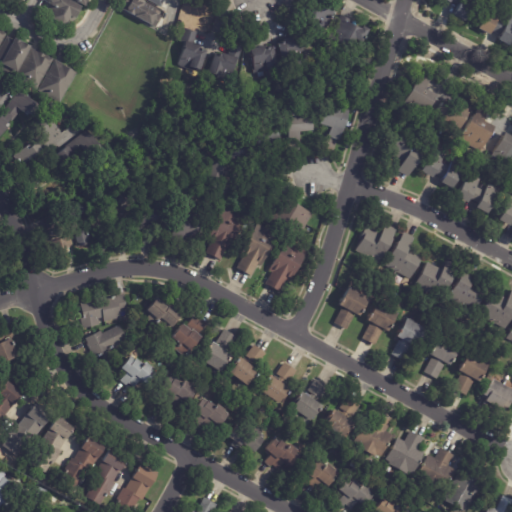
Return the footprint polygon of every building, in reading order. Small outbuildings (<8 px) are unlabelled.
[(71,20),(56,24),(42,16),(48,5),(44,3),(45,0),(64,0),(78,7),(71,20)] [(86,0),(82,8),(67,0),(86,0)] [(158,18),(153,28),(146,25),(145,26),(116,10),(121,0),(138,0),(156,10),(154,14),(159,17),(158,18)] [(160,0),(157,8),(142,0),(160,0)] [(321,0),(334,7),(321,32),(297,19),(307,0),(321,0)] [(452,16),(458,6),(449,1),(447,5),(439,0),(474,0),(462,22),(452,16)] [(498,40),(496,39),(499,34),(490,29),(488,34),(478,29),(491,3),(504,10),(499,19),(507,24),(511,14),(511,40),(509,46),(498,40)] [(347,19),(345,23),(358,31),(361,27),(367,31),(352,54),(328,38),(342,17),(347,19)] [(198,32),(194,45),(198,46),(198,48),(205,50),(198,71),(177,64),(183,46),(180,45),(186,28),(198,32)] [(274,46),(273,44),(279,41),(279,40),(296,33),(306,60),(295,64),(293,60),(281,65),(274,46)] [(256,35),(259,47),(263,45),(264,48),(270,47),(276,71),(255,77),(245,38),(255,35),(256,35)] [(10,37),(18,41),(19,39),(35,47),(34,49),(47,56),(48,55),(55,59),(39,91),(17,79),(20,72),(0,61),(0,54),(9,37),(10,37)] [(207,73),(214,53),(219,55),(220,53),(225,55),(229,43),(242,48),(231,81),(207,73)] [(57,60),(64,63),(64,64),(69,66),(68,67),(78,72),(62,102),(40,91),(57,60)] [(428,80),(423,90),(434,96),(424,115),(401,102),(411,84),(413,85),(419,74),(428,80)] [(0,82),(10,90),(11,91),(0,105),(0,82)] [(26,113),(23,111),(0,139),(0,117),(21,91),(43,109),(36,117),(31,113),(29,115),(26,113)] [(338,140),(326,137),(329,128),(317,125),(324,96),(336,99),(334,108),(339,109),(342,100),(350,103),(340,141),(338,140)] [(452,136),(429,124),(441,99),(448,103),(442,114),(449,118),(460,97),(470,103),(464,113),(466,114),(454,137),(452,136)] [(486,112),(480,122),(492,129),(479,152),(457,140),(469,116),(471,117),(476,107),(486,112)] [(297,132),(298,140),(285,142),(282,111),(306,108),(309,131),(297,132)] [(283,146),(275,151),(270,141),(256,149),(244,127),(266,115),(283,146)] [(59,173),(40,186),(17,153),(27,146),(29,149),(40,142),(36,135),(56,121),(62,130),(79,119),(98,147),(59,173)] [(511,169),(490,158),(502,134),(508,137),(511,129),(511,169)] [(407,179),(395,172),(401,162),(387,155),(400,131),(426,145),(407,179)] [(432,149),(443,155),(440,160),(448,165),(451,160),(463,167),(449,191),(436,183),(439,178),(431,173),(428,179),(418,173),(432,149)] [(232,172),(222,193),(189,177),(200,154),(233,171),(232,172)] [(477,178),(480,180),(476,188),(483,192),(487,184),(498,190),(485,215),(473,209),(476,203),(468,198),(464,204),(454,199),(467,173),(477,178)] [(511,221),(509,227),(498,222),(509,197),(511,198),(511,221)] [(115,211),(114,211),(114,198),(130,198),(130,239),(115,238),(115,226),(118,226),(118,221),(120,221),(120,211),(115,211)] [(301,234),(264,218),(269,206),(278,210),(283,200),(311,212),(301,234)] [(153,229),(136,227),(138,203),(164,206),(161,230),(153,229)] [(87,218),(95,245),(76,250),(65,214),(84,209),(87,218)] [(233,238),(227,250),(225,249),(220,261),(205,254),(210,241),(205,239),(218,210),(240,221),(233,238)] [(170,236),(167,236),(169,211),(191,214),(189,238),(170,236)] [(71,253),(54,257),(44,219),(61,214),(71,253)] [(249,276),(235,269),(242,257),(238,255),(255,224),(276,236),(259,268),(256,266),(250,277),(249,276)] [(385,226),(396,231),(378,265),(354,251),(359,243),(357,242),(366,224),(381,232),(384,225),(385,226)] [(403,234),(413,240),(408,249),(422,257),(409,280),(383,265),(401,233),(403,234)] [(276,294),(264,286),(271,274),(266,271),(285,240),(305,253),(279,295),(276,294)] [(457,267),(441,297),(415,283),(427,262),(441,270),(446,261),(457,267)] [(466,266),(476,272),(470,281),(485,290),(472,311),(447,295),(465,266),(466,266)] [(344,331),(333,324),(341,310),(335,307),(345,290),(365,301),(356,318),(353,317),(345,331),(344,331)] [(511,291),(511,315),(504,330),(479,316),(492,292),(505,300),(510,291),(511,291)] [(119,297),(123,314),(115,316),(116,318),(96,323),(98,328),(79,332),(75,313),(77,313),(75,305),(119,295),(119,297)] [(160,308),(163,310),(165,308),(178,318),(166,332),(141,312),(151,300),(160,308)] [(372,345),(361,339),(369,324),(364,321),(373,304),(394,315),(384,333),(382,332),(374,346),(372,345)] [(193,317),(198,322),(199,320),(205,325),(194,339),(196,340),(181,357),(174,351),(172,355),(161,346),(179,325),(183,328),(192,317),(193,317)] [(404,320),(424,331),(414,349),(410,346),(401,362),(391,356),(399,341),(394,338),(403,320),(404,320)] [(0,340),(3,339),(2,328),(13,324),(20,337),(8,343),(15,357),(0,364),(0,340)] [(87,346),(83,338),(98,331),(100,334),(116,326),(123,341),(107,350),(108,353),(94,360),(87,346)] [(234,338),(235,339),(226,355),(228,357),(218,374),(198,363),(207,345),(213,348),(223,332),(234,338)] [(434,378),(424,373),(432,358),(425,355),(435,337),(457,350),(447,367),(445,365),(437,380),(434,378)] [(253,347),(264,354),(252,371),(255,373),(248,383),(246,381),(242,386),(224,373),(235,358),(240,362),(251,346),(253,347)] [(464,396),(454,391),(462,376),(456,373),(466,355),(486,366),(476,383),(475,383),(466,398),(464,396)] [(132,390),(120,379),(124,374),(117,369),(126,357),(130,360),(132,359),(139,365),(141,363),(150,370),(133,390),(132,390)] [(284,364),(297,373),(285,390),(287,392),(277,406),(257,391),(267,377),(272,380),(284,364)] [(173,408),(154,397),(165,379),(170,382),(172,379),(192,391),(184,405),(177,401),(173,408)] [(316,381),(327,390),(316,404),(320,408),(306,426),(286,410),(299,394),(303,396),(316,380),(316,381)] [(495,413),(482,406),(486,399),(481,396),(490,380),(511,391),(511,396),(505,409),(502,407),(498,414),(495,413)] [(11,406),(5,414),(8,416),(0,427),(0,384),(1,383),(19,395),(11,406)] [(347,400),(357,406),(346,423),(349,425),(342,436),(340,435),(337,440),(318,427),(328,411),(334,415),(345,398),(347,400)] [(223,410),(222,412),(225,415),(217,427),(205,418),(199,427),(193,422),(198,416),(191,411),(199,399),(204,403),(205,401),(213,407),(215,405),(223,410)] [(34,410),(47,418),(33,439),(30,438),(16,459),(0,449),(14,426),(16,427),(29,406),(34,410)] [(381,418),(391,423),(386,433),(391,436),(380,459),(372,455),(370,457),(352,448),(365,422),(373,426),(377,416),(381,418)] [(261,433),(256,439),(260,442),(250,454),(240,446),(236,450),(230,446),(232,444),(225,438),(242,417),(261,432),(261,433)] [(65,439),(57,452),(59,453),(52,465),(52,464),(45,475),(27,465),(47,432),(45,431),(52,419),(70,430),(65,439)] [(410,434),(422,441),(417,451),(424,455),(410,479),(383,464),(396,440),(403,444),(409,433),(410,434)] [(90,443),(101,449),(77,495),(57,484),(70,460),(73,462),(78,452),(77,451),(83,439),(90,443)] [(292,449),(299,456),(289,467),(283,461),(277,468),(273,463),(270,466),(265,461),(269,456),(263,450),(272,440),(276,443),(278,441),(284,447),(287,444),(292,449)] [(324,458),(317,454),(320,449),(327,454),(324,458)] [(440,451),(453,457),(448,467),(453,470),(441,496),(413,482),(426,456),(434,460),(439,451),(440,451)] [(119,471),(110,484),(113,486),(97,509),(77,495),(108,452),(124,464),(119,471)] [(311,490),(301,482),(307,476),(300,470),(310,457),(321,467),(323,464),(336,475),(325,488),(320,483),(312,492),(311,490)] [(138,462),(156,473),(140,502),(136,499),(128,511),(121,511),(111,506),(121,489),(123,490),(129,481),(127,480),(138,462)] [(0,472),(4,475),(2,479),(19,489),(8,508),(2,504),(0,507),(0,472)] [(463,477),(479,485),(466,511),(443,500),(456,474),(463,477)] [(360,509),(355,504),(350,510),(345,506),(343,508),(337,503),(342,497),(335,492),(344,481),(348,485),(350,482),(357,488),(359,486),(371,496),(360,509)] [(37,487),(45,492),(39,504),(30,499),(37,487)] [(503,497),(511,501),(511,511),(485,511),(488,507),(495,510),(501,496),(503,497)] [(214,506),(216,507),(212,511),(196,511),(204,499),(214,506)] [(369,511),(379,501),(383,505),(387,500),(402,511),(369,511)]
